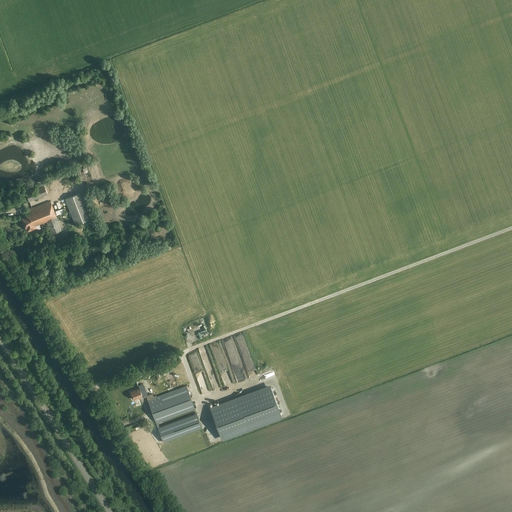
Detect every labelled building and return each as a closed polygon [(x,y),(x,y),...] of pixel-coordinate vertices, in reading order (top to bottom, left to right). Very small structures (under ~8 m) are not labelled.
[(47,194),(43,183),(41,184),(42,186),(25,193),(29,202),(47,194)] [(91,219),(80,193),(65,199),(75,225),(91,219)] [(56,218),(50,201),(24,211),(25,214),(26,216),(21,218),(27,232),(36,228),(35,227),(47,222),(51,234),(61,230),(57,218),(56,218)] [(234,384),(222,348),(215,351),(226,386),(234,384)] [(136,381),(139,389),(130,392),(131,396),(131,397),(132,399),(133,399),(133,400),(137,398),(137,399),(142,397),(142,398),(146,397),(163,442),(202,428),(196,413),(159,427),(158,423),(195,409),(186,386),(156,397),(156,396),(153,397),(152,395),(166,389),(160,372),(136,381)] [(203,392),(210,390),(207,378),(200,379),(203,392)] [(270,385),(210,408),(223,441),(283,419),(270,385)]
